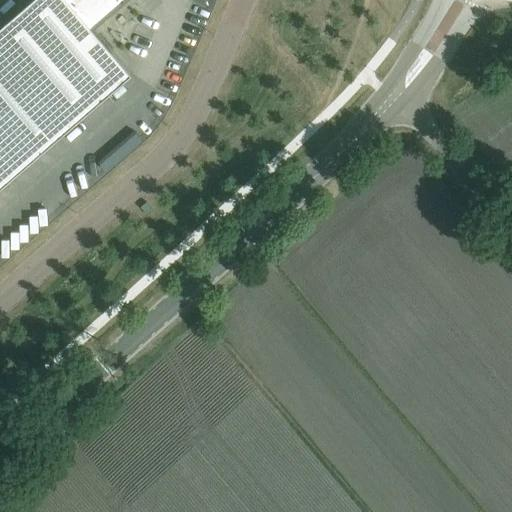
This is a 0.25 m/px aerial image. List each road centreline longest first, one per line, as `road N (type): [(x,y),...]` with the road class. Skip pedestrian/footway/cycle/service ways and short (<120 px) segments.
road 1 (tertiary): [(0,466),(394,97)]
road 2 (unclassified): [(234,0),(188,129),(0,299)]
road 3 (unclassified): [(511,223),(394,97)]
road 4 (tertiary): [(394,97),(442,57),(481,0)]
